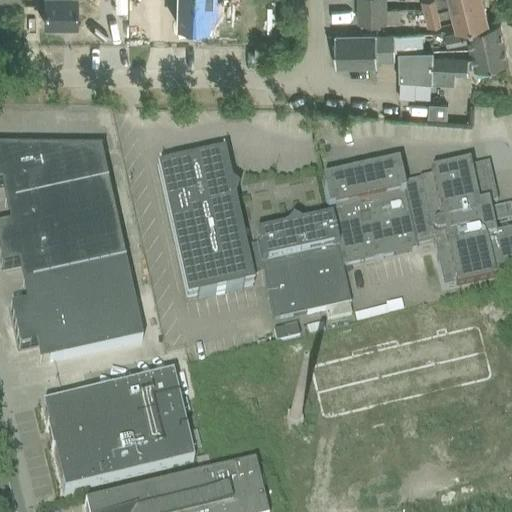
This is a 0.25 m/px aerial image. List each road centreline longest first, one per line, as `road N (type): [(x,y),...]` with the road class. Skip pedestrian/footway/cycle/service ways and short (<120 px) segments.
road 1 (unclassified): [(0,81),(302,79)]
road 2 (unknown): [(312,511),(511,461)]
road 3 (unclassified): [(302,79),(448,89)]
